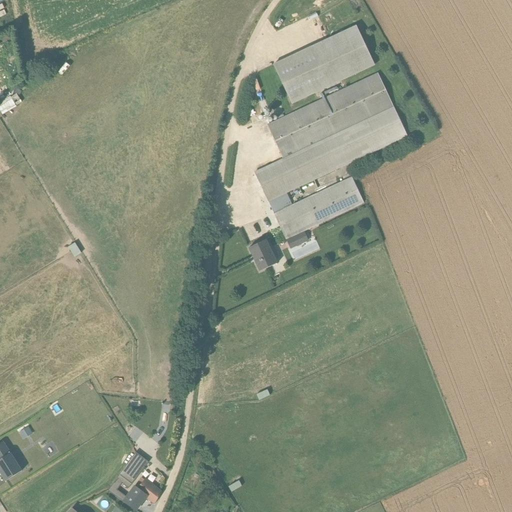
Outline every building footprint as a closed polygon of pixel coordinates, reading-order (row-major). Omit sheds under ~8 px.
[(273,65),(291,104),(374,65),(356,26),(273,65)] [(393,107),(377,73),(267,125),(282,159),(393,107)] [(0,101),(0,106),(3,112),(17,105),(12,95),(0,101)] [(286,193),(407,137),(393,107),(253,172),(273,214),(292,205),(286,193)] [(363,203),(351,177),(274,214),(283,235),(285,240),(295,235),(363,203)] [(286,241),(290,249),(308,241),(304,233),(286,241)] [(248,248),(259,272),(276,264),(265,240),(248,248)] [(19,433),(23,440),(32,434),(28,428),(19,433)] [(3,442),(0,443),(0,473),(0,474),(5,482),(22,470),(3,442)] [(148,462),(135,453),(107,491),(122,502),(121,502),(133,511),(135,511),(147,498),(154,504),(161,493),(145,480),(137,489),(134,487),(125,497),(116,491),(121,484),(128,489),(148,462)]
